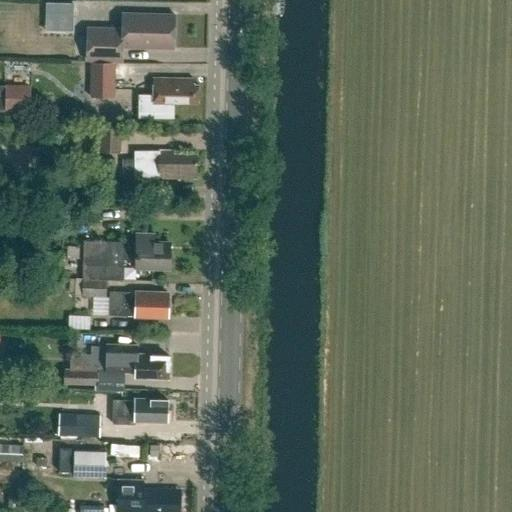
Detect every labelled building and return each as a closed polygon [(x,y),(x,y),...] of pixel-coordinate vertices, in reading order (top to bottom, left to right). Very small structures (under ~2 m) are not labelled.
[(71,31),(72,3),(46,2),(46,30),(71,31)] [(174,49),(175,15),(122,14),(122,29),(87,28),(87,60),(123,61),(123,47),(174,49)] [(113,97),(114,63),(89,62),(88,96),(113,97)] [(199,104),(199,85),(194,85),(194,79),(154,78),(153,95),(140,95),(139,117),(174,118),(174,103),(199,104)] [(22,84),(0,83),(0,108),(22,108),(22,84)] [(120,152),(120,127),(97,127),(97,152),(120,152)] [(174,154),(174,151),(159,150),(159,152),(135,151),(134,185),(158,186),(159,178),(196,178),(197,155),(174,154)] [(154,242),(154,233),(136,232),(136,242),(84,241),(83,277),(122,279),(123,258),(136,259),(136,267),(169,269),(169,265),(170,265),(173,263),(173,258),(170,255),(170,251),(167,251),(167,243),(154,242)] [(109,315),(135,316),(167,317),(168,293),(135,292),(106,291),(106,279),(83,278),(82,295),(110,296),(109,315)] [(168,378),(169,356),(137,355),(137,345),(107,345),(106,363),(111,363),(111,372),(135,373),(135,377),(168,378)] [(98,385),(99,370),(65,369),(65,384),(98,385)] [(168,401),(135,400),(135,401),(119,400),(118,424),(135,424),(135,421),(168,421),(168,401)] [(99,437),(100,416),(77,415),(76,436),(99,437)] [(0,461),(22,462),(23,445),(0,443),(0,461)] [(103,451),(72,450),(72,476),(103,477),(103,451)] [(179,511),(180,490),(143,489),(143,481),(118,480),(117,511),(179,511)]
